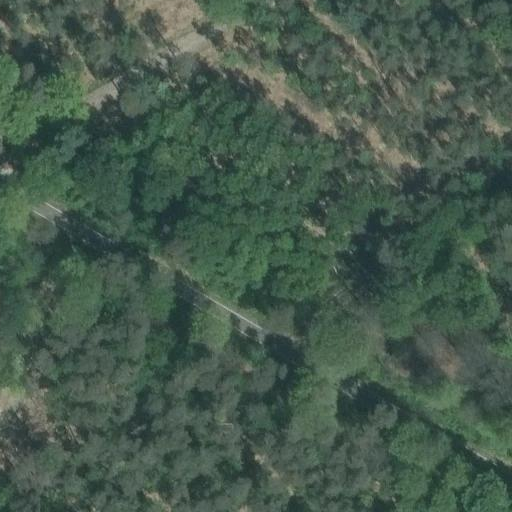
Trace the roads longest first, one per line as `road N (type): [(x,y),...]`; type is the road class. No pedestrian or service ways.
road 1 (unclassified): [(511,481),(0,184)]
road 2 (track): [(268,0),(6,157),(0,168)]
